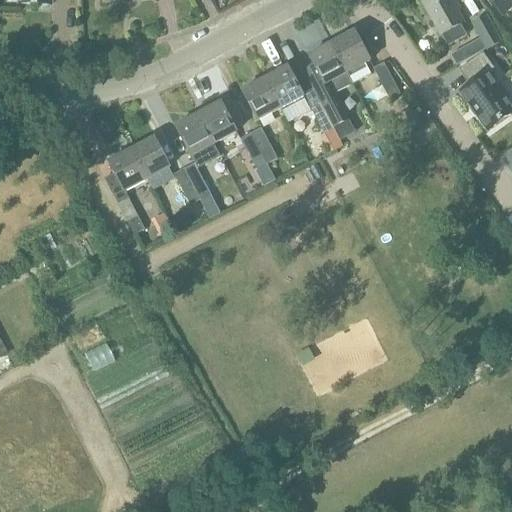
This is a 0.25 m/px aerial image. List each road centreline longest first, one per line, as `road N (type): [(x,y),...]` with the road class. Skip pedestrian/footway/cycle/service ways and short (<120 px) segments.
road 1 (track): [(68,98),(100,160),(94,181),(141,266),(296,188)]
road 2 (residential): [(0,93),(113,93),(304,0)]
road 3 (track): [(511,357),(257,492),(261,511)]
road 4 (residential): [(367,0),(511,203)]
